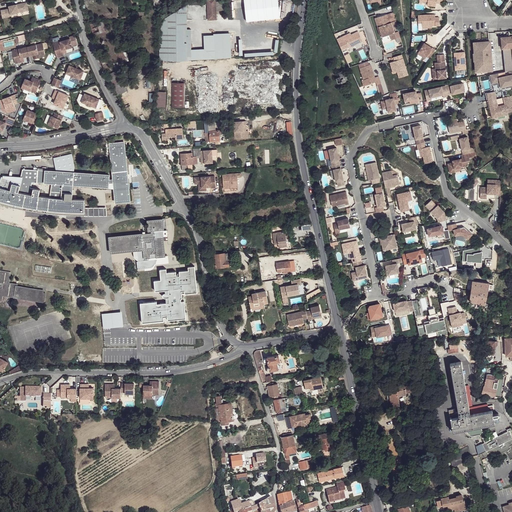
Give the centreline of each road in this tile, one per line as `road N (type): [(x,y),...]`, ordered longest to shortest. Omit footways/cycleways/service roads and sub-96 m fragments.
road 1 (secondary): [(305,0),(298,142),(337,329)]
road 2 (unclassified): [(125,125),(143,137),(185,208),(216,317),(244,348)]
road 3 (unclassified): [(0,380),(32,371),(170,371),(244,348)]
road 4 (residential): [(429,116),(366,130),(349,158),(374,278)]
road 5 (secondary): [(337,329),(375,501)]
road 6 (residential): [(244,348),(278,450),(278,511)]
road 7 (residential): [(511,252),(449,197),(429,116)]
road 8 (unclassified): [(77,0),(125,125)]
road 9 (residential): [(125,125),(0,147)]
